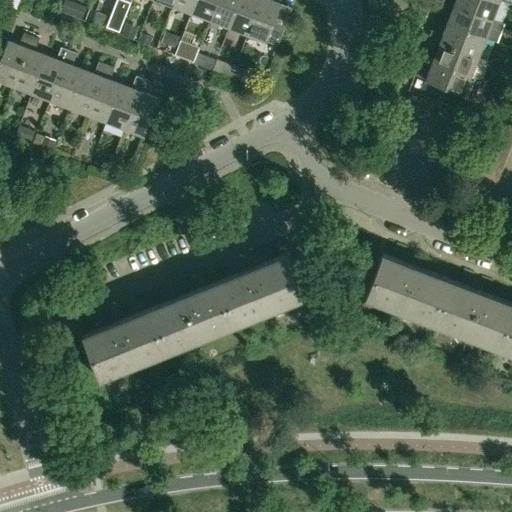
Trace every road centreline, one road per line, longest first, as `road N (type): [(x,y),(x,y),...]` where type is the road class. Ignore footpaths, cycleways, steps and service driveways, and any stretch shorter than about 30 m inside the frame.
road 1 (primary): [(511,480),(309,474),(156,488),(46,510)]
road 2 (residential): [(0,271),(288,121)]
road 3 (residential): [(75,308),(293,219),(328,185)]
road 4 (residential): [(489,247),(328,185)]
road 5 (residential): [(39,482),(0,336)]
road 6 (residential): [(288,121),(325,96),(339,73),(343,0)]
